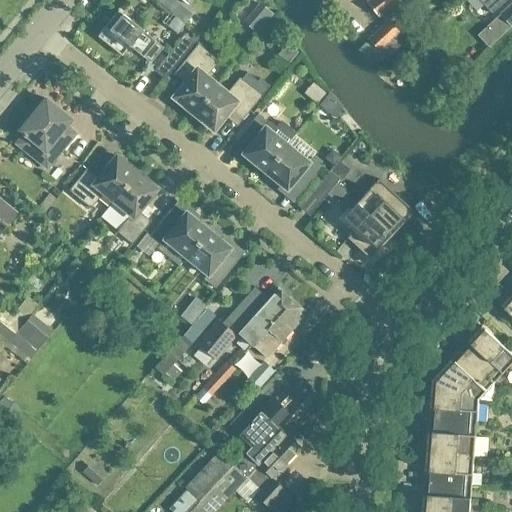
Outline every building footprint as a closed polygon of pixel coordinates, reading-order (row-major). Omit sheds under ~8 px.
[(175,0),(156,0),(184,22),(192,12),(175,0)] [(378,16),(398,0),(369,0),(368,1),(378,16)] [(511,24),(511,2),(500,15),(510,26),(511,24)] [(155,40),(118,10),(97,36),(122,55),(129,46),(143,56),(155,40)] [(375,68),(400,45),(393,37),(399,32),(387,21),(369,39),(357,50),(375,68)] [(167,55),(177,63),(195,41),(185,33),(167,55)] [(287,42),(279,53),(289,61),(298,51),(287,42)] [(216,84),(206,76),(219,61),(198,44),(180,65),(191,74),(173,97),(193,113),(216,84)] [(418,46),(416,63),(435,66),(437,49),(418,46)] [(244,117),(262,95),(269,86),(260,78),(258,82),(247,73),(242,79),(239,77),(227,93),(216,84),(193,113),(213,130),(232,107),(244,117)] [(71,139),(76,133),(67,125),(72,119),(45,98),(19,130),(23,134),(22,135),(22,136),(16,143),(47,168),(61,152),(69,159),(79,147),(71,139)] [(263,174),(287,144),(296,133),(281,121),(276,128),(258,113),(237,139),(248,147),(243,153),(256,164),(254,167),(263,174)] [(302,192),(323,166),(312,157),(308,161),(287,144),(263,174),(272,181),(274,179),(287,190),(292,183),(302,192)] [(113,200),(137,172),(116,155),(98,178),(86,168),(69,190),(91,208),(103,192),(113,200)] [(339,179),(329,171),(312,192),(322,200),(339,179)] [(139,211),(157,188),(137,172),(113,200),(130,214),(117,231),(132,244),(151,221),(139,211)] [(414,211),(379,179),(357,202),(392,235),(414,211)] [(44,214),(56,199),(49,193),(37,208),(44,214)] [(0,232),(16,212),(0,198),(0,232)] [(392,235),(357,202),(343,217),(356,228),(347,237),(370,258),(392,235)] [(186,257),(210,227),(201,220),(199,223),(195,219),(199,215),(190,208),(181,218),(171,210),(150,235),(161,244),(165,240),(186,257)] [(219,235),(210,227),(186,257),(207,274),(204,279),(215,288),(236,262),(225,254),(234,243),(225,235),(221,240),(217,237),(219,235)] [(265,327),(290,298),(279,287),(238,332),(254,346),(268,330),(265,327)] [(218,300),(224,311),(247,299),(241,288),(218,300)] [(511,293),(502,305),(511,314),(511,293)] [(28,295),(14,313),(24,321),(31,313),(38,303),(28,295)] [(266,358),(304,316),(299,312),(302,309),(290,298),(265,327),(268,330),(254,346),(266,358)] [(2,304),(0,305),(0,322),(14,333),(19,327),(24,321),(14,313),(2,304)] [(197,344),(215,360),(237,335),(218,319),(217,320),(205,309),(181,336),(190,344),(191,345),(192,344),(195,347),(197,344)] [(23,341),(14,333),(0,322),(0,342),(25,363),(35,351),(23,341)] [(511,363),(511,353),(482,326),(457,352),(492,385),(511,363)] [(181,336),(154,367),(163,375),(190,344),(181,336)] [(492,385),(457,352),(433,379),(479,399),(492,385)] [(237,358),(233,355),(195,397),(203,404),(234,369),(230,365),(237,358)] [(260,360),(244,377),(257,389),(273,371),(260,360)] [(478,416),(479,401),(479,399),(433,379),(430,412),(478,416)] [(180,410),(187,402),(163,380),(156,388),(180,410)] [(247,477),(258,466),(286,437),(275,426),(288,412),(275,399),(262,413),(261,412),(242,431),(254,443),(232,465),(219,453),(189,485),(206,501),(196,511),(212,511),(235,488),(245,477),(246,478),(247,477)] [(476,437),(478,416),(430,412),(427,445),(487,450),(488,438),(476,437)] [(255,495),(260,500),(257,502),(263,508),(266,506),(272,511),(283,511),(294,500),(274,481),(285,470),(282,466),(299,448),(286,437),(258,466),(247,477),(246,478),(245,477),(235,488),(248,502),(255,495)] [(472,482),(475,455),(487,456),(487,450),(427,445),(425,478),(472,482)] [(431,511),(470,511),(472,482),(425,478),(422,511),(431,511)] [(68,510),(70,511),(86,511),(88,510),(77,500),(68,510)]
